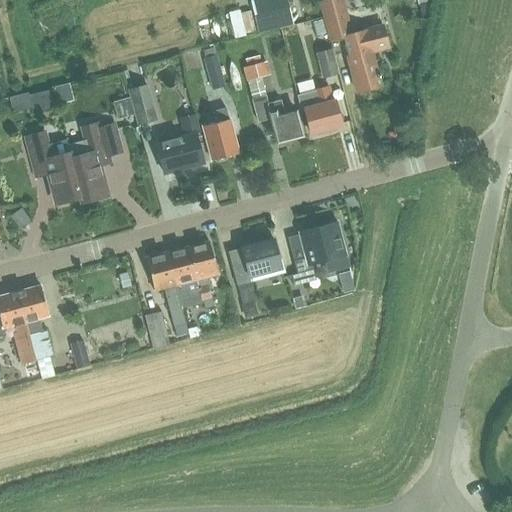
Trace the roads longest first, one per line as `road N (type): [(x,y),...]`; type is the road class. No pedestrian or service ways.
road 1 (residential): [(0,276),(479,143),(504,145)]
road 2 (unclassified): [(469,335),(504,145)]
road 3 (unclassified): [(439,511),(469,335)]
